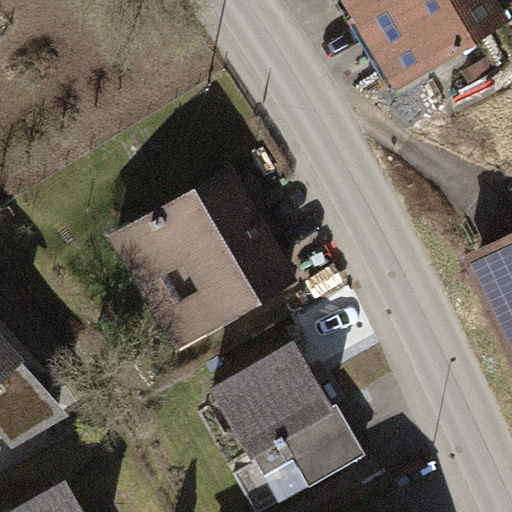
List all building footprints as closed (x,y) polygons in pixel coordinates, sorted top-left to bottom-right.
[(354,0),(362,13),(384,0),(354,0)] [(384,0),(362,13),(403,83),(509,20),(497,0),(384,0)] [(226,158),(98,230),(161,342),(290,270),(226,158)] [(511,238),(471,259),(511,344),(511,238)] [(284,340),(195,385),(226,447),(270,429),(301,480),(342,456),(284,340)] [(89,511),(69,473),(0,510),(0,511),(89,511)]
